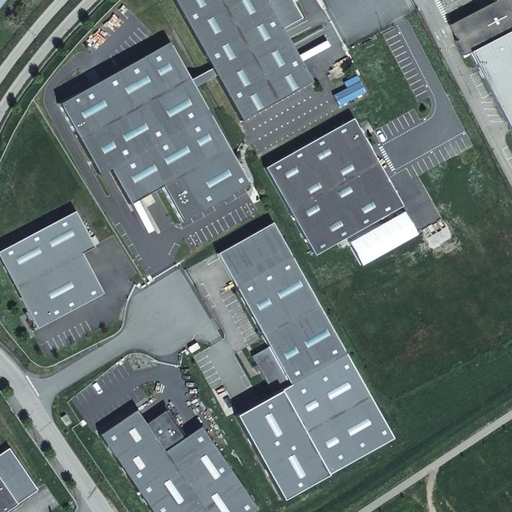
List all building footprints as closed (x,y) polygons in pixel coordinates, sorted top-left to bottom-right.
[(172,0),(204,56),(239,120),(310,81),(280,29),(301,17),(293,3),(290,5),(287,0),(172,0)] [(511,7),(508,0),(494,0),(495,2),(452,24),(459,38),(455,40),(463,55),(469,52),(511,134),(511,7)] [(246,183),(167,42),(81,90),(62,102),(80,142),(97,174),(108,168),(128,203),(161,185),(181,220),(246,183)] [(352,118),(264,167),(313,254),(400,205),(352,118)] [(101,292),(81,252),(93,246),(74,210),(0,250),(0,257),(37,325),(101,292)] [(289,255),(271,222),(215,253),(233,285),(289,255)] [(233,415),(270,481),(279,499),(390,438),(367,397),(289,255),(233,285),(267,346),(250,355),(271,393),(233,415)] [(243,511),(249,503),(251,501),(199,425),(182,437),(163,410),(144,423),(134,409),(98,434),(150,511),(243,511)] [(0,511),(1,511),(37,489),(9,447),(0,453),(0,511)]
